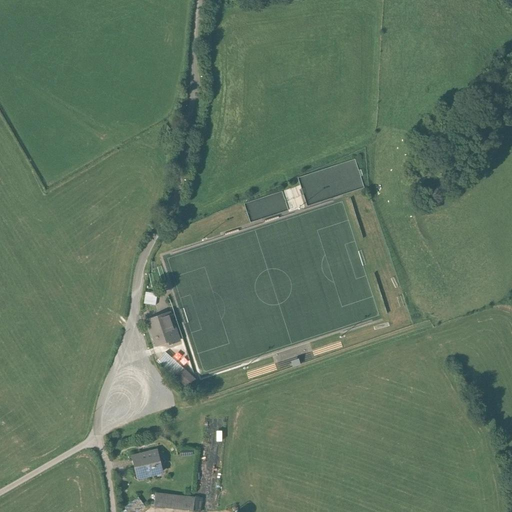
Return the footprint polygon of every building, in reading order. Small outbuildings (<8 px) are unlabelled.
[(353,159),(297,176),(305,203),(331,196),(329,190),(331,189),(329,181),(333,180),(331,174),(337,172),(338,175),(347,172),(351,188),(361,185),(353,159)] [(142,303),(154,304),(155,293),(143,292),(142,303)] [(178,340),(169,313),(148,320),(157,347),(178,340)] [(289,360),(291,366),(298,364),(296,358),(289,360)] [(197,380),(183,369),(175,379),(190,390),(197,380)] [(157,450),(129,459),(135,481),(164,472),(157,450)] [(205,498),(159,494),(158,506),(204,510),(205,498)] [(139,497),(117,511),(116,511),(137,511),(145,507),(139,497)]
